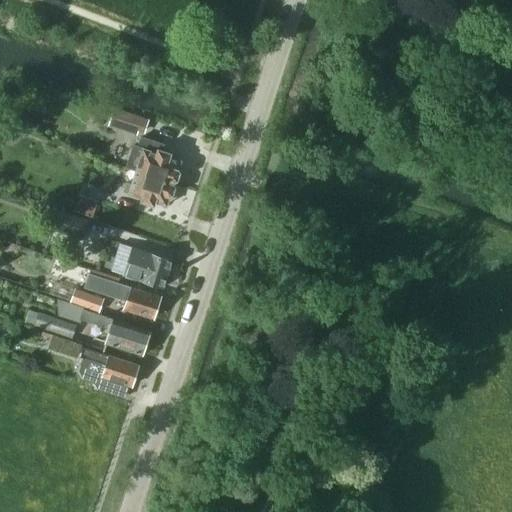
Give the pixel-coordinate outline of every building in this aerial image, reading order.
[(142,132),(146,120),(115,110),(110,126),(131,133),(132,129),(142,132)] [(180,161),(169,158),(170,154),(160,151),(162,145),(140,138),(137,148),(132,146),(125,168),(134,171),(172,184),(173,182),(176,180),(178,173),(177,171),(180,161)] [(171,195),(174,188),(172,186),(172,184),(134,171),(130,184),(124,183),(121,192),(141,198),(139,203),(153,207),(154,203),(165,206),(168,197),(171,195)] [(92,216),(97,201),(78,195),(72,210),(92,216)] [(80,238),(87,219),(56,209),(50,228),(80,238)] [(163,287),(172,260),(133,248),(124,274),(163,287)] [(160,297),(88,274),(84,287),(126,300),(124,309),(153,318),(160,297)] [(98,311),(101,299),(75,290),(71,302),(98,311)] [(141,355),(149,331),(56,301),(58,316),(75,321),(76,318),(109,329),(105,343),(141,355)] [(69,339),(74,325),(40,314),(35,327),(69,339)] [(49,350),(53,338),(30,331),(27,343),(49,350)] [(63,340),(60,351),(76,356),(79,345),(63,340)] [(81,347),(78,358),(84,360),(80,371),(84,379),(99,384),(97,388),(109,392),(112,381),(131,387),(138,366),(98,353),(81,347)]
